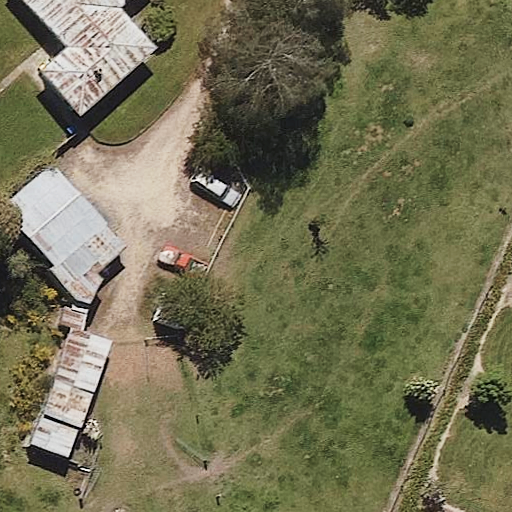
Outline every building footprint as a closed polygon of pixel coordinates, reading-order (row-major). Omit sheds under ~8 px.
[(131,0),(20,0),(57,42),(29,66),(75,118),(155,48),(121,9),(131,0)] [(150,120),(120,157),(142,175),(172,138),(150,120)] [(0,211),(0,212),(85,304),(109,281),(99,270),(128,243),(53,163),(0,211)] [(109,342),(70,328),(28,446),(67,460),(109,342)] [(172,449),(151,478),(197,511),(206,511),(225,487),(172,449)]
